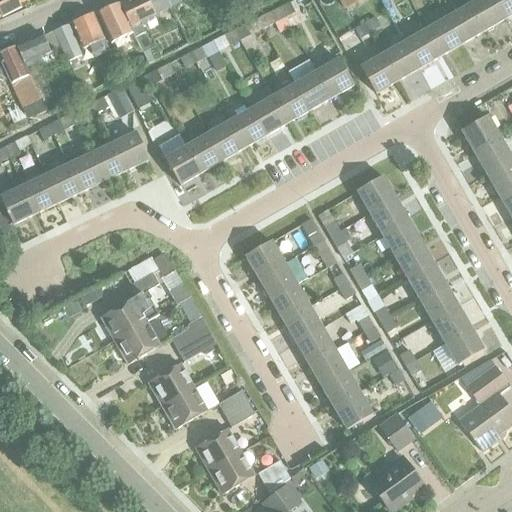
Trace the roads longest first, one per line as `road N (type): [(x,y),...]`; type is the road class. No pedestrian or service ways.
road 1 (residential): [(191,247),(412,123)]
road 2 (residential): [(161,511),(0,347)]
road 3 (residential): [(302,442),(191,247)]
road 4 (residential): [(511,294),(412,123)]
road 5 (residential): [(29,264),(128,214),(191,247)]
